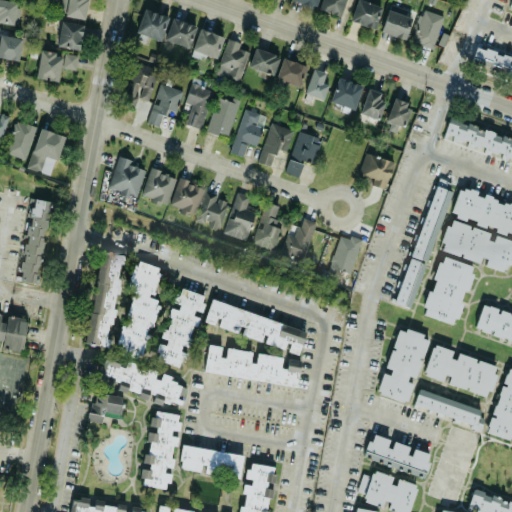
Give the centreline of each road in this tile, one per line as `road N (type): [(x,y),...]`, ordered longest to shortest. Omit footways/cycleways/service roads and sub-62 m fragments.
road 1 (tertiary): [(120,0),(25,511)]
road 2 (residential): [(339,208),(0,83)]
road 3 (residential): [(511,107),(208,0)]
